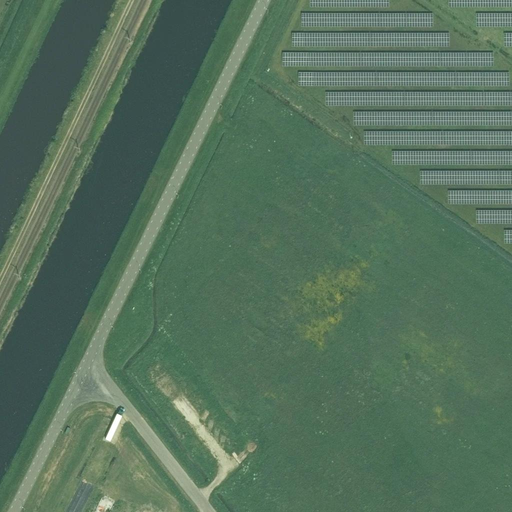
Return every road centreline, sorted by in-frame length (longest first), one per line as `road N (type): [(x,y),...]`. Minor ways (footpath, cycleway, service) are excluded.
road 1 (tertiary): [(81,375),(264,0)]
road 2 (track): [(0,280),(131,0)]
road 3 (unclassified): [(208,511),(120,399),(81,375)]
road 4 (tertiary): [(13,511),(81,375)]
